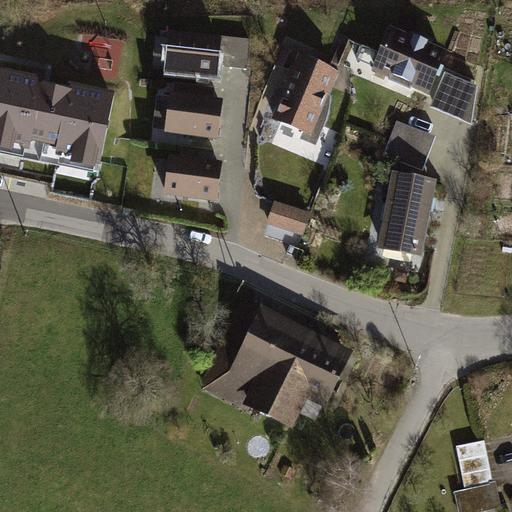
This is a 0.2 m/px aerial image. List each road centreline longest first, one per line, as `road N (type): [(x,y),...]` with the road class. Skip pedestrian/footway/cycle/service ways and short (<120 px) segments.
road 1 (residential): [(0,206),(195,251),(455,341)]
road 2 (residential): [(455,341),(398,435),(370,511)]
